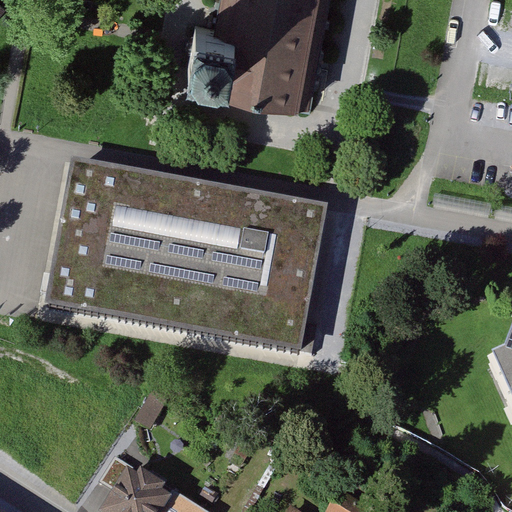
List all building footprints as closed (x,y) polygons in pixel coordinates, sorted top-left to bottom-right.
[(332,0),(216,0),(199,95),(311,115),(332,0)] [(331,217),(69,167),(40,321),(302,371),(331,217)] [(511,353),(499,391),(511,417),(511,353)] [(167,511),(177,497),(132,468),(103,511),(167,511)] [(359,511),(341,500),(332,511),(359,511)] [(311,511),(297,503),(291,511),(311,511)]
